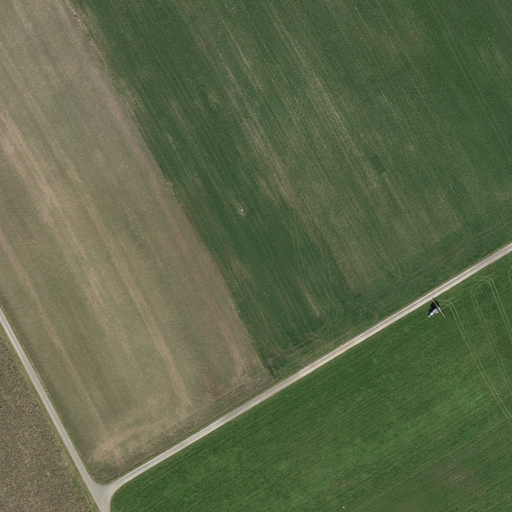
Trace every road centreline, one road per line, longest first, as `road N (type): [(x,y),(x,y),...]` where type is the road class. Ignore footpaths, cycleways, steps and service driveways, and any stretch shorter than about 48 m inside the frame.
road 1 (track): [(97,497),(511,248)]
road 2 (track): [(0,314),(97,497)]
